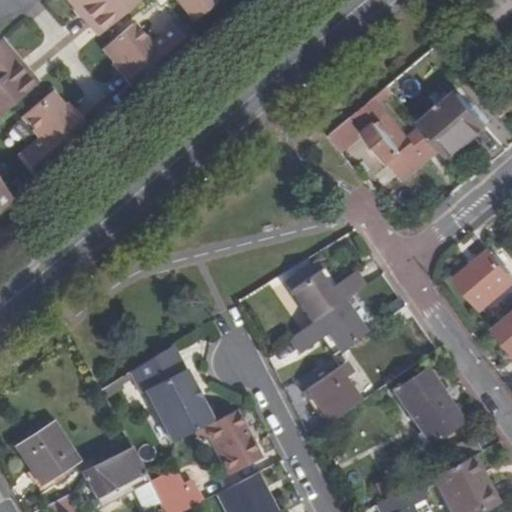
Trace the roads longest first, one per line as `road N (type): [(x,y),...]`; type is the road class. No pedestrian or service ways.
road 1 (secondary): [(367,0),(0,310)]
road 2 (residential): [(511,424),(400,264)]
road 3 (residential): [(327,511),(261,385),(240,361)]
road 4 (residential): [(511,169),(400,264)]
